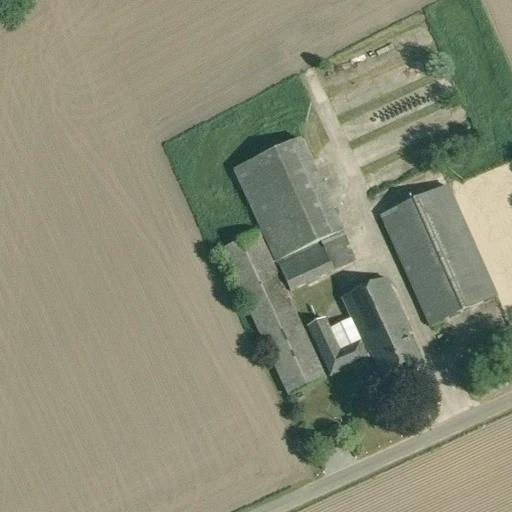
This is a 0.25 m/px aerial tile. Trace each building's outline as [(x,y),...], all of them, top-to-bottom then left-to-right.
[(344,233),(302,140),(233,171),(259,233),(259,232),(274,264),(277,263),(344,233)] [(380,217),(428,329),(497,298),(448,186),(380,217)] [(259,232),(259,233),(219,251),(266,353),(287,397),(326,379),(314,353),(290,300),(274,264),(259,232)] [(344,232),(344,233),(277,263),(290,293),(292,292),(353,264),(356,260),(344,232)] [(306,328),(329,377),(374,357),(387,385),(424,368),(409,336),(412,334),(387,278),(341,299),(362,340),(340,349),(326,318),(306,328)]
